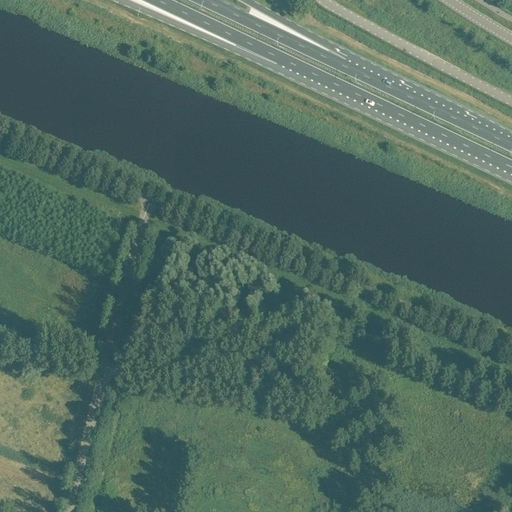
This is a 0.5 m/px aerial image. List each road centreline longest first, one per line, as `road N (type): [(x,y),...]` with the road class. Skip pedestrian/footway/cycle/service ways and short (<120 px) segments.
road 1 (unclassified): [(65,511),(150,200)]
road 2 (trunk): [(281,59),(511,167)]
road 3 (unclassified): [(322,0),(511,101)]
road 4 (trunk): [(511,145),(345,66)]
road 5 (trunk): [(117,0),(281,59)]
road 6 (trunk): [(345,66),(201,0)]
road 7 (trunk): [(154,0),(281,59)]
road 8 (trunk): [(345,66),(243,0)]
